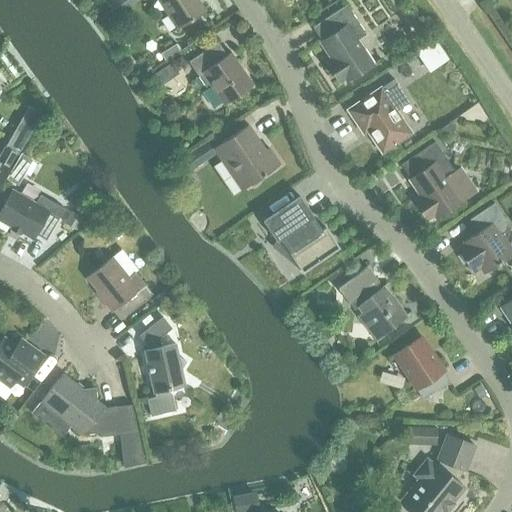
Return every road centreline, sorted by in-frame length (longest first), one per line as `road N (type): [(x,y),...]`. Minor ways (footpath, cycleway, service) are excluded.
road 1 (residential): [(511,404),(416,259),(325,170),(283,60),(243,0)]
road 2 (residential): [(98,366),(48,304),(0,270)]
road 3 (unclassified): [(511,101),(443,0)]
